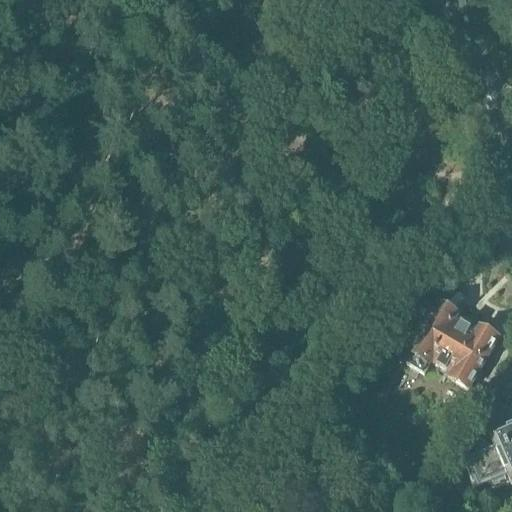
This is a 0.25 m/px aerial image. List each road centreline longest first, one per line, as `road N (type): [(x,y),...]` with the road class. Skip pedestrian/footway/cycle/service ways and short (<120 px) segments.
road 1 (track): [(0,68),(120,51),(232,101),(253,133),(303,164),(376,165),(458,189),(478,156)]
road 2 (primary): [(503,136),(441,0)]
